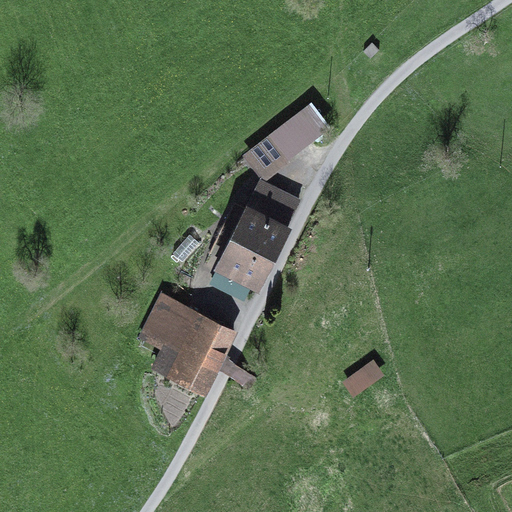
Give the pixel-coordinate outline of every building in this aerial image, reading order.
[(269,173),(322,132),(306,111),(252,151),(269,173)] [(289,223),(300,202),(259,182),(248,203),(289,223)] [(257,296),(289,235),(239,209),(207,271),(257,296)] [(201,388),(231,329),(163,295),(143,333),(168,346),(158,367),(201,388)] [(346,379),(356,392),(378,373),(368,361),(346,379)]
